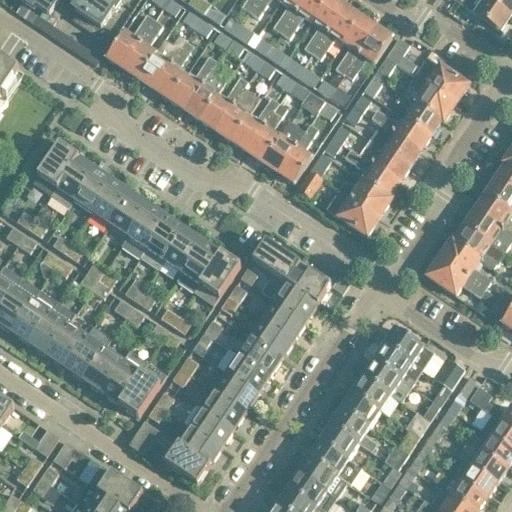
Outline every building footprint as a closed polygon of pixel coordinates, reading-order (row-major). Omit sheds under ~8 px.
[(61,4),(63,0),(28,0),(26,4),(45,17),(42,22),(38,20),(33,28),(95,70),(110,49),(103,44),(94,57),(53,30),(67,8),(61,4)] [(102,32),(121,5),(113,0),(85,0),(71,22),(103,44),(110,49),(115,41),(102,32)] [(163,12),(170,3),(165,0),(154,0),(151,4),(163,12)] [(204,19),(211,9),(197,0),(194,0),(188,8),(204,19)] [(251,17),(262,0),(250,0),(242,12),(251,17)] [(281,5),(284,0),(262,0),(251,17),(259,22),(274,0),(281,5)] [(282,38),(307,0),(284,0),(281,5),(289,10),(273,33),(282,38)] [(313,26),(329,0),(307,0),(282,38),(290,44),(305,21),(313,26)] [(313,59),(345,10),(329,0),(313,26),(320,31),(305,54),(313,59)] [(481,0),(445,0),(450,3),(451,1),(501,35),(511,20),(481,0)] [(511,17),(511,0),(481,0),(511,20),(511,17)] [(175,20),(182,11),(170,3),(163,12),(175,20)] [(216,27),(223,17),(211,9),(204,19),(216,27)] [(343,46),(360,20),(345,10),(313,59),(321,64),(337,41),(343,46)] [(194,33),(201,23),(189,16),(183,26),(194,33)] [(122,73),(155,25),(148,19),(132,42),(124,37),(107,63),(122,73)] [(345,79),(376,31),(360,20),(343,46),(344,46),(343,47),(351,52),(336,75),(344,80),(345,79)] [(236,40),(242,30),(231,22),(223,32),(236,40)] [(213,32),(201,23),(194,33),(207,42),(213,32)] [(137,83),(155,57),(149,54),(164,30),(155,25),(122,73),(137,83)] [(258,40),(242,30),(236,40),(251,50),(258,40)] [(375,69),(393,42),(376,31),(345,79),(353,84),(367,63),(375,69)] [(225,54),(232,44),(220,37),(214,46),(225,54)] [(186,46),(188,45),(180,40),(174,49),(165,44),(156,58),(155,57),(137,83),(153,94),(186,46)] [(267,61),(274,51),(258,40),(251,50),(267,61)] [(416,70),(403,61),(410,50),(400,42),(387,62),(396,68),(411,78),(416,70)] [(241,64),(247,54),(232,44),(225,54),(241,64)] [(169,105),(186,79),(179,75),(194,51),(186,46),(153,94),(169,105)] [(289,61),(274,51),(267,61),(283,71),(289,61)] [(263,65),(247,54),(241,64),(256,74),(263,65)] [(469,90),(438,69),(442,62),(432,56),(429,62),(428,62),(415,81),(456,109),(469,90)] [(184,115),(217,66),(209,61),(194,84),(186,79),(169,105),(184,115)] [(289,61),(283,71),(298,81),(304,72),(305,72),(289,61)] [(0,103),(19,75),(0,62),(0,103)] [(388,80),(396,68),(387,62),(378,74),(388,80)] [(269,83),(275,74),(276,73),(263,65),(256,74),(269,83)] [(217,100),(227,86),(219,81),(225,72),(218,68),(218,67),(217,66),(184,115),(200,125),(217,100)] [(320,82),(305,72),(304,72),(298,81),(314,92),(320,82)] [(288,95),(294,86),(283,78),(276,88),(288,95)] [(384,86),(375,80),(364,96),(374,102),(384,86)] [(456,109),(415,81),(403,99),(442,125),(444,127),(456,109)] [(244,92),(245,93),(248,88),(240,83),(225,105),(217,100),(200,125),(215,136),(244,92)] [(329,102),(336,92),(324,85),(318,94),(329,102)] [(303,105),(309,96),(294,86),(288,95),(303,105)] [(248,121),(248,122),(261,103),(245,93),(244,92),(215,136),(231,146),(248,121)] [(352,103),(336,92),(329,102),(345,113),(352,103)] [(304,106),(302,110),(317,119),(319,117),(318,116),(325,106),(309,96),(303,105),(304,106)] [(442,125),(403,99),(401,97),(396,106),(410,115),(404,123),(431,141),(442,125)] [(363,118),(371,105),(362,99),(353,111),(363,118)] [(274,117),(280,108),(272,103),(256,126),(248,122),(248,121),(231,146),(247,157),(274,117)] [(331,124),(337,115),(325,106),(318,116),(319,117),(331,124)] [(355,129),(363,118),(353,111),(346,123),(355,129)] [(431,141),(404,123),(400,130),(378,115),(372,123),(380,129),(420,157),(431,141)] [(262,167),(279,141),(272,137),(282,122),(274,117),(247,157),(262,167)] [(277,177),(305,137),(288,127),(279,141),(262,167),(277,177)] [(294,189),(312,163),(304,157),(319,134),(311,129),(305,137),(277,177),(294,189)] [(420,157),(380,129),(369,144),(374,147),(374,148),(409,172),(420,157)] [(342,149),(350,137),(341,131),(333,143),(342,149)] [(334,160),(342,149),(333,143),(325,154),(334,160)] [(409,172),(374,148),(370,154),(365,151),(360,160),(359,161),(399,188),(409,172)] [(59,149),(33,188),(52,201),(78,161),(59,149)] [(359,161),(360,160),(351,155),(345,163),(367,178),(363,184),(389,202),(399,188),(359,161)] [(320,183),(331,168),(333,165),(323,158),(311,176),(320,183)] [(75,205),(96,173),(78,161),(52,201),(70,213),(75,205)] [(511,170),(506,167),(495,183),(511,194),(511,170)] [(93,217),(114,185),(96,173),(75,205),(93,217)] [(311,176),(303,187),(317,196),(324,186),(320,183),(311,176)] [(511,194),(495,183),(485,198),(511,216),(511,194)] [(389,202),(363,184),(356,194),(345,187),(339,196),(378,223),(392,203),(389,202)] [(111,229),(132,198),(114,185),(93,217),(111,229)] [(378,223),(339,196),(327,215),(366,241),(378,223)] [(129,241),(150,210),(132,198),(111,229),(129,241)] [(511,216),(485,198),(474,214),(511,238),(511,216)] [(129,241),(123,250),(141,262),(168,222),(150,210),(129,241)] [(511,246),(511,238),(474,214),(464,229),(505,257),(511,246)] [(29,234),(36,224),(24,216),(18,226),(29,234)] [(160,274),(165,266),(186,234),(168,222),(141,262),(160,274)] [(48,232),(36,224),(29,234),(41,242),(48,232)] [(505,257),(464,229),(454,244),(495,271),(496,269),(498,270),(505,258),(504,257),(505,257)] [(19,250),(25,240),(14,232),(7,242),(19,250)] [(183,278),(204,246),(186,234),(165,266),(183,278)] [(30,258),(37,248),(25,240),(19,250),(30,258)] [(65,258),(72,248),(60,240),(53,250),(65,258)] [(474,273),(480,264),(494,273),(495,271),(454,244),(452,242),(439,262),(486,294),(492,285),(474,273)] [(195,298),(201,290),(222,258),(204,246),(183,278),(177,286),(195,298)] [(286,289),(287,288),(300,269),(266,246),(253,266),(272,279),(286,289)] [(84,256),(72,248),(65,258),(77,266),(84,256)] [(54,274),(61,264),(49,256),(43,266),(54,274)] [(214,311),(241,271),(222,258),(201,290),(195,298),(214,311)] [(486,294),(439,262),(427,280),(455,299),(462,290),(480,302),(481,301),(493,309),(490,313),(499,321),(508,308),(498,302),(486,294)] [(66,282),(73,272),(61,264),(54,274),(66,282)] [(107,276),(94,267),(88,278),(100,286),(107,276)] [(332,290),(300,269),(287,288),(319,309),(332,290)] [(0,316),(16,293),(23,283),(5,271),(0,277),(0,316)] [(259,278),(249,271),(241,283),(251,290),(259,278)] [(112,294),(118,284),(107,276),(100,286),(112,294)] [(93,296),(100,286),(88,278),(81,288),(93,296)] [(272,279),(261,296),(275,306),(307,327),(319,309),(287,288),(286,289),(272,279)] [(0,328),(12,337),(34,305),(41,295),(23,283),(16,293),(0,316),(0,328)] [(105,304),(112,294),(100,286),(93,296),(105,304)] [(137,307),(144,297),(132,289),(125,299),(137,307)] [(247,296),(237,289),(229,301),(239,308),(247,296)] [(508,308),(511,301),(511,294),(505,290),(498,302),(508,308)] [(30,349),(52,317),(59,307),(41,295),(34,305),(12,337),(30,349)] [(156,305),(144,297),(137,307),(149,315),(156,305)] [(231,320),(239,308),(229,301),(221,313),(231,320)] [(127,323),(134,312),(122,304),(115,315),(127,323)] [(307,327),(275,306),(263,324),(295,345),(307,327)] [(48,361),(70,329),(77,319),(59,307),(52,317),(30,349),(48,361)] [(511,311),(502,326),(511,333),(511,311)] [(138,331),(145,320),(134,312),(127,323),(138,331)] [(173,331),(180,321),(168,313),(161,323),(173,331)] [(192,329),(180,321),(173,331),(185,339),(192,329)] [(295,345),(263,324),(251,342),(283,363),(295,345)] [(223,332),(213,325),(205,337),(215,344),(223,332)] [(66,373),(88,341),(70,329),(48,361),(66,373)] [(163,347),(170,337),(158,329),(151,339),(163,347)] [(84,386),(106,354),(113,343),(95,331),(88,341),(66,373),(84,386)] [(434,359),(396,333),(391,341),(388,341),(384,346),(386,349),(385,350),(383,350),(423,376),(434,359)] [(174,355),(181,344),(170,337),(163,347),(174,355)] [(215,344),(205,337),(197,349),(207,355),(215,344)] [(283,363),(251,342),(239,359),(271,381),(283,363)] [(423,376),(383,350),(382,350),(378,356),(379,359),(374,367),(401,385),(400,386),(411,394),(423,376)] [(102,398),(124,366),(106,354),(84,386),(102,398)] [(120,410),(149,367),(131,355),(124,366),(102,398),(120,410)] [(271,381),(239,359),(227,377),(259,399),(271,381)] [(199,368),(189,361),(181,373),(191,380),(199,368)] [(451,395),(465,375),(449,364),(436,384),(444,390),(451,395)] [(139,422),(168,380),(149,367),(120,410),(139,422)] [(401,385),(374,367),(370,373),(366,373),(363,378),(364,381),(363,383),(361,382),(389,401),(390,400),(402,407),(411,394),(400,386),(401,385)] [(183,392),(191,380),(181,373),(173,385),(183,392)] [(259,399),(227,377),(215,396),(247,417),(259,399)] [(494,401),(479,392),(482,388),(471,381),(460,398),(467,403),(467,404),(470,406),(470,405),(492,419),(511,433),(511,410),(511,411),(507,418),(489,406),(494,401)] [(389,401),(361,382),(360,382),(356,387),(358,390),(352,399),(379,417),(389,401)] [(440,412),(451,395),(444,390),(433,407),(440,412)] [(247,417),(215,396),(202,414),(234,435),(247,417)] [(175,404),(165,397),(157,409),(167,416),(175,404)] [(467,403),(460,398),(449,413),(457,418),(467,404),(467,403)] [(379,417),(352,399),(348,406),(345,406),(342,411),(343,414),(342,415),(341,415),(368,433),(379,417)] [(0,429),(2,431),(15,412),(0,401),(0,429)] [(430,427),(440,412),(433,407),(423,421),(422,423),(429,427),(429,426),(430,427)] [(167,416),(157,409),(149,420),(159,427),(167,416)] [(447,433),(457,418),(449,413),(439,428),(447,433)] [(234,435),(202,414),(190,432),(222,453),(234,435)] [(357,449),(368,433),(341,415),(339,415),(336,419),(338,422),(331,432),(357,449)] [(418,443),(429,427),(422,423),(423,421),(416,417),(406,433),(409,435),(408,437),(418,443)] [(511,433),(492,419),(482,435),(491,441),(511,455),(511,433)] [(210,471),(178,449),(179,449),(145,426),(129,450),(145,460),(156,444),(174,456),(166,468),(198,490),(210,471)] [(436,449),(447,433),(439,428),(429,444),(436,449)] [(190,432),(179,449),(178,449),(210,471),(222,453),(190,432)] [(357,449),(331,432),(327,438),(324,438),(320,443),(321,446),(321,447),(347,465),(357,449)] [(47,461),(60,442),(48,435),(36,453),(47,461)] [(408,459),(418,443),(408,437),(398,452),(408,459)] [(511,469),(511,455),(491,441),(486,448),(471,438),(465,446),(467,447),(508,475),(511,469)] [(427,463),(436,449),(429,444),(419,458),(427,463)] [(65,473),(78,454),(66,446),(53,465),(65,473)] [(361,474),(347,465),(321,447),(320,448),(317,448),(314,452),(315,455),(310,463),(347,488),(351,490),(361,474)] [(508,475),(467,447),(456,462),(498,490),(508,475)] [(398,474),(408,459),(398,452),(395,450),(385,466),(393,471),(392,473),(401,478),(402,477),(398,474)] [(417,478),(427,463),(419,458),(409,473),(417,478)] [(35,480),(43,467),(33,461),(25,473),(35,480)] [(498,490),(456,462),(447,477),(488,505),(498,490)] [(337,504),(347,488),(310,463),(305,470),(302,470),(299,475),(300,477),(299,479),(326,496),(337,504)] [(134,511),(143,498),(111,477),(101,470),(88,489),(99,496),(123,511),(134,511)] [(59,478),(49,471),(41,484),(51,490),(59,478)] [(27,491),(35,480),(25,473),(17,484),(27,491)] [(390,494),(401,478),(392,473),(382,488),(390,494)] [(407,493),(417,478),(409,473),(400,488),(407,493)] [(447,477),(446,476),(436,491),(441,494),(440,494),(466,511),(483,511),(488,505),(447,477)] [(326,496),(299,479),(296,479),(293,484),(294,487),(289,495),(314,511),(315,511),(326,496)] [(43,502),(51,490),(41,484),(33,495),(43,502)] [(380,508),(390,494),(382,488),(371,503),(369,502),(376,507),(376,506),(380,508)] [(389,504),(397,509),(407,493),(400,488),(389,504)] [(466,511),(440,494),(431,509),(435,511),(466,511)] [(315,511),(314,511),(289,495),(284,502),(281,502),(277,507),(279,510),(278,511),(279,511),(315,511)] [(123,511),(99,496),(87,511),(123,511)] [(4,511),(17,511),(22,505),(12,498),(3,511),(4,511)] [(366,501),(358,511),(372,511),(376,507),(369,502),(366,501)]
